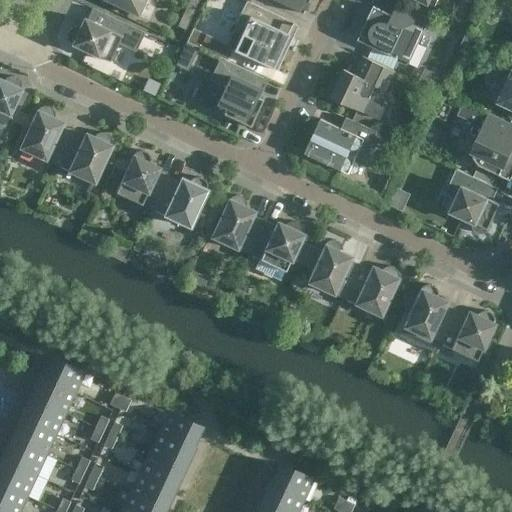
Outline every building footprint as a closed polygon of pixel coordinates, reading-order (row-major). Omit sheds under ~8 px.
[(104,0),(136,15),(143,0),(104,0)] [(191,14),(198,0),(188,0),(183,11),(191,14)] [(273,0),(300,12),(300,13),(301,13),(307,0),(273,0)] [(192,28),(186,42),(227,61),(232,50),(242,55),(264,65),(275,70),(287,45),(288,45),(290,45),(291,45),(292,44),(293,43),(294,41),(294,40),(294,39),(293,37),(293,36),(292,35),(286,33),(281,31),(281,30),(280,30),(284,21),(285,22),(286,20),(246,1),(226,44),(192,28)] [(430,18),(398,3),(393,15),(374,6),(358,39),(397,58),(398,57),(409,62),(430,18)] [(143,32),(91,8),(90,10),(86,20),(85,19),(85,20),(82,18),(78,27),(77,27),(75,27),(74,27),(72,27),(71,27),(70,28),(68,29),(67,30),(67,31),(66,32),(66,33),(65,35),(65,36),(66,38),(66,39),(67,40),(67,41),(68,42),(70,44),(108,61),(116,43),(134,52),(143,32)] [(184,30),(191,14),(183,11),(176,26),(184,30)] [(471,48),(475,39),(466,34),(461,44),(471,48)] [(185,42),(181,50),(175,65),(185,70),(196,47),(185,42)] [(511,55),(508,54),(498,76),(509,81),(499,101),(511,107),(511,55)] [(383,96),(395,70),(363,56),(358,67),(355,66),(352,73),(344,69),(338,82),(333,84),(331,88),(333,93),(331,97),(380,119),(386,106),(383,96)] [(262,78),(240,68),(219,58),(218,59),(221,60),(200,104),(214,110),(218,103),(225,107),(222,114),(249,127),(261,100),(253,96),(262,78)] [(0,124),(2,126),(19,88),(20,87),(20,86),(20,84),(20,83),(19,82),(19,80),(18,79),(17,78),(16,77),(15,77),(13,76),(11,76),(10,76),(9,76),(7,77),(6,77),(5,78),(4,79),(3,81),(0,79),(0,124)] [(511,180),(511,178),(511,125),(463,102),(457,115),(475,123),(471,132),(470,131),(469,132),(482,138),(474,156),(473,156),(479,165),(511,180)] [(19,148),(56,165),(72,131),(70,130),(61,126),(60,126),(62,122),(53,118),(54,117),(54,116),(54,114),(53,112),(53,111),(52,110),(51,108),(50,107),(49,107),(47,106),(45,106),(44,106),(42,106),(41,106),(40,107),(39,108),(37,109),(36,110),(19,148)] [(377,131),(346,117),(341,128),(321,118),(311,141),(309,142),(306,149),(306,151),(305,153),(311,156),(312,158),(319,161),(321,161),(329,164),(330,166),(337,169),(338,169),(349,173),(350,174),(351,174),(353,174),(355,174),(356,173),(357,172),(359,171),(359,170),(359,169),(360,168),(360,166),(359,165),(359,163),(358,162),(357,161),(356,161),(355,160),(358,153),(359,153),(360,153),(363,154),(365,153),(366,153),(367,152),(368,151),(368,150),(373,139),(388,146),(392,138),(377,131)] [(92,182),(110,145),(110,143),(110,141),(110,139),(110,137),(109,136),(107,134),(106,133),(104,133),(102,132),(100,132),(99,132),(98,133),(96,133),(95,134),(94,135),(93,137),(84,133),(83,136),(82,136),(73,132),(73,131),(72,131),(56,165),(92,182)] [(128,164),(124,172),(115,192),(151,210),(167,175),(166,175),(157,171),(157,170),(156,170),(158,167),(149,163),(150,161),(150,159),(149,157),(149,156),(148,155),(148,154),(146,153),(145,152),(143,151),(141,150),(140,150),(138,151),(136,151),(135,152),(134,153),(133,154),(132,155),(129,163),(128,164)] [(124,172),(128,164),(129,163),(117,157),(108,178),(116,181),(121,170),(124,172)] [(451,211),(472,221),(472,222),(472,224),(472,226),(472,227),(473,229),(474,230),(475,231),(476,232),(478,233),(479,233),(480,233),(482,233),(484,233),(485,232),(486,231),(488,230),(488,229),(500,203),(493,200),(493,199),(497,190),(498,190),(499,188),(456,168),(445,194),(457,199),(451,211)] [(169,176),(167,175),(151,210),(188,227),(206,189),(206,188),(206,187),(206,185),(206,184),(205,182),(205,181),(204,179),(202,178),(201,178),(200,177),(198,177),(196,177),(195,177),(193,177),(192,178),(190,179),(189,181),(180,177),(179,181),(178,180),(178,181),(169,176)] [(211,237),(247,254),(263,220),(262,219),(261,219),(252,215),(253,212),(245,207),(245,206),(245,205),(245,203),(245,201),(244,200),(244,199),(242,197),(241,197),(240,196),(239,195),(237,195),(236,195),(235,195),(233,195),(231,196),(230,197),(229,198),(228,200),(211,237)] [(205,220),(209,212),(201,208),(196,219),(204,222),(205,220)] [(217,213),(210,209),(209,212),(205,220),(212,224),(217,213)] [(279,282),(301,234),(302,232),(302,230),(302,229),(302,228),(301,226),(300,225),(299,224),(297,223),(296,222),(294,221),(293,221),(291,221),(289,222),(288,223),(286,224),(285,225),(284,226),(276,222),(274,225),(264,221),(265,221),(263,220),(247,254),(260,260),(255,271),(279,282)] [(87,228),(82,239),(92,244),(98,233),(87,228)] [(306,282),(343,299),(359,264),(357,264),(348,260),(348,259),(349,256),(340,252),(341,251),(341,249),(341,248),(341,246),(340,245),(340,244),(339,243),(337,241),(336,240),(334,240),(333,239),(331,239),(330,240),(329,240),(327,241),(326,241),(325,242),(324,244),(306,282)] [(302,262),(309,247),(301,244),(294,259),(302,262)] [(316,251),(309,247),(302,262),(309,266),(316,251)] [(380,316),(397,278),(397,276),(398,275),(397,273),(397,271),(396,270),(395,268),(393,267),(392,266),(390,266),(389,266),(387,266),(385,266),(384,267),(383,268),(381,269),(380,271),(371,266),(370,270),(369,269),(369,270),(360,266),(360,265),(359,264),(343,299),(380,316)] [(438,343),(439,343),(454,309),(453,308),(453,309),(444,304),(443,304),(445,301),(436,297),(436,296),(437,295),(437,293),(436,291),(436,290),(436,289),(434,287),(433,286),(431,285),(429,284),(428,284),(427,284),(425,284),(424,285),(422,285),(421,287),(420,287),(419,289),(398,335),(434,352),(438,343)] [(396,309),(402,296),(395,293),(389,306),(396,309)] [(475,360),(493,323),(493,321),(493,320),(493,319),(493,318),(493,317),(492,316),(492,314),(490,313),(489,312),(487,311),(486,310),(484,310),(482,310),(481,311),(479,311),(478,313),(477,314),(476,315),(467,311),(466,314),(465,314),(456,310),(454,309),(439,343),(475,360)] [(72,392),(82,371),(51,357),(42,376),(40,376),(40,377),(72,392)] [(63,412),(72,392),(40,377),(30,397),(63,412)] [(110,404),(117,407),(122,396),(115,393),(110,404)] [(129,400),(122,396),(117,407),(124,411),(129,400)] [(53,433),(63,412),(30,397),(20,418),(53,433)] [(190,446),(199,426),(169,412),(159,432),(192,448),(192,447),(190,446)] [(100,417),(95,428),(102,431),(108,420),(100,417)] [(43,454),(53,433),(20,418),(11,439),(43,454)] [(113,423),(108,434),(115,437),(120,426),(113,423)] [(97,442),(102,431),(95,428),(90,439),(97,442)] [(182,468),(192,448),(159,432),(149,453),(182,468)] [(110,448),(115,437),(108,434),(103,444),(110,448)] [(34,474),(43,454),(11,439),(1,459),(34,474)] [(172,489),(182,468),(149,453),(140,474),(172,489)] [(81,458),(76,469),(83,472),(88,462),(81,458)] [(0,483),(24,495),(34,474),(1,459),(0,461),(0,483)] [(94,464),(89,475),(96,478),(101,467),(94,464)] [(301,499),(311,478),(280,464),(271,483),(269,482),(268,483),(301,499)] [(78,483),(83,472),(76,469),(71,480),(78,483)] [(172,489),(140,474),(130,494),(163,510),(172,489)] [(91,489),(96,478),(89,475),(84,486),(91,489)] [(0,509),(6,511),(16,511),(24,495),(0,483),(0,509)] [(294,511),(301,499),(268,483),(259,504),(275,511),(294,511)] [(161,511),(163,510),(130,494),(121,511),(161,511)] [(340,511),(345,501),(338,498),(333,508),(340,511)] [(62,499),(57,510),(60,511),(64,511),(69,503),(62,499)] [(340,511),(349,511),(353,504),(345,501),(340,511)]
